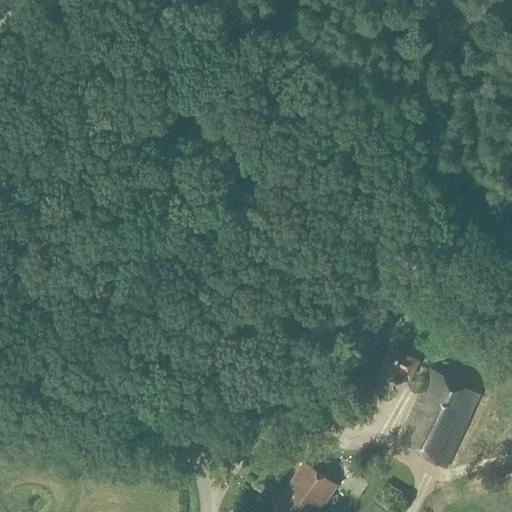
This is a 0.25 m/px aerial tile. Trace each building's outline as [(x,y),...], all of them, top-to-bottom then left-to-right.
[(474,264),(461,274),(471,286),(506,259),(497,246),(487,254),(484,250),(471,260),(474,264)] [(406,377),(417,360),(393,347),(384,366),(406,377)] [(445,465),(479,394),(433,371),(401,441),(445,465)] [(337,429),(361,406),(348,393),(324,416),(337,429)] [(319,511),(339,484),(304,460),(269,511),(319,511)]
